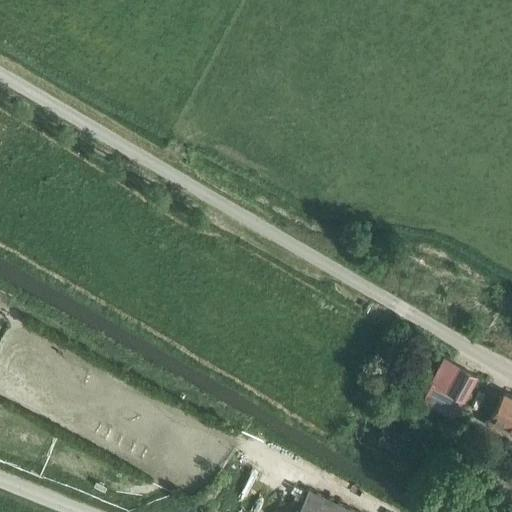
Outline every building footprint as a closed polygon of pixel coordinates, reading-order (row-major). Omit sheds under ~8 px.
[(443,356),(421,398),(452,415),(463,396),(464,396),(476,374),(443,356)] [(494,408),(487,419),(499,426),(501,422),(511,429),(511,394),(504,390),(494,408)] [(250,458),(273,465),(277,451),(254,444),(250,458)] [(359,511),(308,488),(296,511),(359,511)] [(404,509),(410,511),(426,511),(428,508),(408,500),(404,509)]
